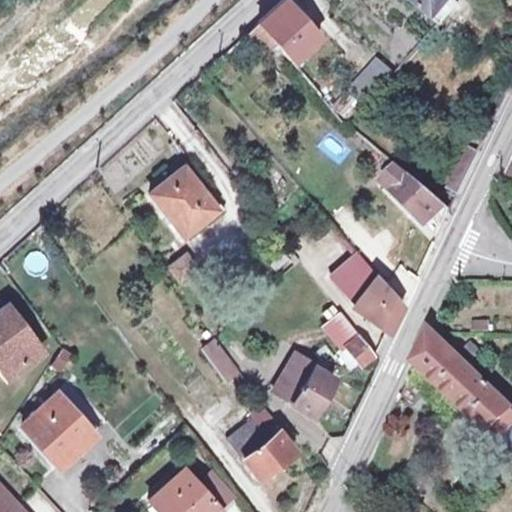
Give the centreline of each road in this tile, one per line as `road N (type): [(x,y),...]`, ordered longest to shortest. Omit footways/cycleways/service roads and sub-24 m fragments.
road 1 (unclassified): [(0,231),(259,0)]
road 2 (tertiary): [(453,249),(323,511)]
road 3 (tertiary): [(511,126),(453,249)]
